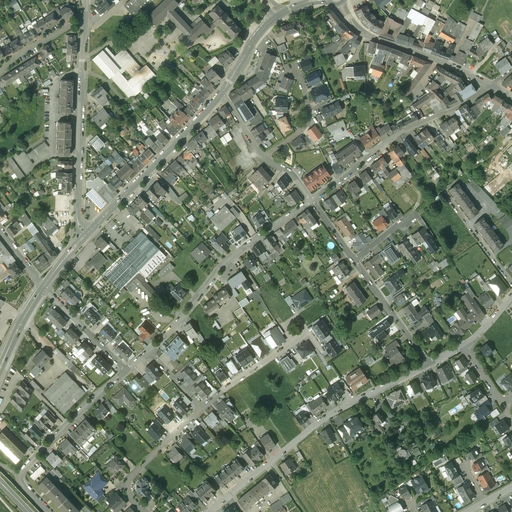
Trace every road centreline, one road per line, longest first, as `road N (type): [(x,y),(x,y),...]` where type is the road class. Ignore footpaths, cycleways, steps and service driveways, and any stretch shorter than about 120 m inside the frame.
road 1 (residential): [(428,363),(325,416),(208,511)]
road 2 (residential): [(148,351),(232,256),(309,201)]
road 3 (residential): [(309,201),(401,131),(491,86)]
road 4 (residential): [(84,20),(77,220)]
road 5 (secondary): [(90,229),(220,93)]
road 6 (tertiary): [(491,86),(362,33),(340,4)]
road 7 (residential): [(143,511),(127,480),(201,407)]
road 8 (residential): [(201,407),(307,332)]
road 9 (residential): [(353,260),(428,363)]
